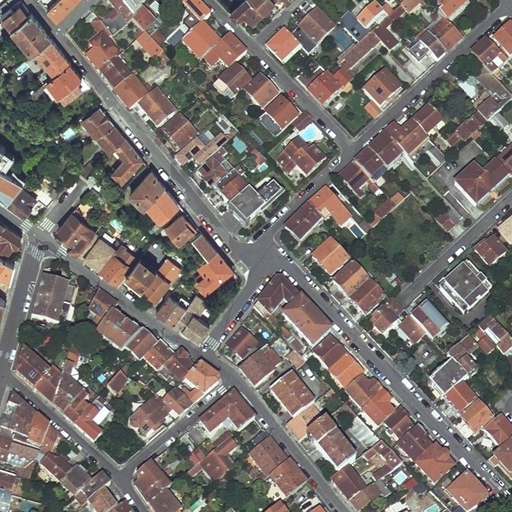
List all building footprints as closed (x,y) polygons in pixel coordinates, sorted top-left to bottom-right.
[(59,0),(49,10),(57,20),(65,13),(62,11),(71,1),(74,4),(77,0),(59,0)] [(102,17),(99,20),(111,35),(131,19),(136,14),(122,0),(107,0),(113,7),(118,12),(109,19),(107,16),(103,19),(102,17)] [(122,0),(136,14),(141,9),(141,8),(140,6),(145,0),(122,0)] [(195,0),(179,0),(203,23),(203,22),(210,16),(199,3),(195,0)] [(252,0),(244,0),(231,13),(234,17),(238,20),(240,18),(249,26),(264,12),(252,0)] [(252,0),(264,12),(276,0),(283,0),(287,3),(290,0),(252,0)] [(409,0),(405,4),(401,7),(406,12),(408,14),(424,0),(409,0)] [(469,0),(442,0),(433,8),(446,21),(469,0)] [(2,16),(12,29),(32,14),(24,4),(22,1),(2,16)] [(62,11),(65,13),(70,8),(74,4),(71,1),(62,11)] [(339,25),(358,45),(362,41),(368,37),(365,32),(375,21),(379,26),(388,18),(380,10),(376,5),(357,23),(348,15),(339,25)] [(385,6),(380,10),(388,18),(392,14),(385,6)] [(118,12),(113,7),(102,17),(103,19),(107,16),(109,19),(118,12)] [(379,26),(372,33),(381,43),(389,52),(397,45),(386,30),(406,12),(401,7),(392,14),(388,18),(379,26)] [(136,14),(131,19),(143,32),(149,25),(153,22),(141,9),(136,14)] [(334,29),(316,11),(290,37),(308,56),(318,48),(316,45),(334,29)] [(32,14),(12,29),(34,54),(38,51),(52,39),(42,27),(32,14)] [(153,22),(149,25),(153,29),(161,22),(157,18),(153,22)] [(111,35),(99,20),(92,25),(98,33),(101,36),(90,46),(94,50),(86,57),(92,65),(98,72),(119,54),(129,45),(136,40),(144,34),(143,32),(131,19),(111,35)] [(446,21),(429,37),(445,54),(453,47),(462,39),(446,21)] [(203,23),(182,42),(201,62),(202,62),(220,44),(212,37),(215,34),(203,22),(203,23)] [(493,41),(509,59),(511,56),(511,29),(509,27),(493,41)] [(290,37),(283,30),(265,48),(281,64),(295,51),(303,61),(308,56),(290,37)] [(164,40),(155,31),(147,38),(156,47),(164,40)] [(101,36),(98,33),(87,42),(90,46),(101,36)] [(358,45),(337,64),(343,71),(353,81),(356,79),(349,71),(381,43),(372,33),(368,37),(362,41),(358,45)] [(144,34),(136,40),(138,44),(154,60),(162,53),(156,47),(144,34)] [(238,44),(229,36),(220,44),(202,62),(209,69),(218,60),(227,70),(246,53),(238,44)] [(428,36),(410,52),(420,62),(430,55),(437,62),(445,54),(429,37),(428,36)] [(52,39),(38,51),(50,66),(37,76),(39,79),(42,77),(46,82),(72,63),(67,58),(58,46),(52,39)] [(136,40),(129,45),(132,49),(138,44),(136,40)] [(492,78),(511,100),(511,99),(511,69),(486,40),(481,45),(470,55),(492,78)] [(162,53),(154,60),(160,67),(168,60),(162,53)] [(107,82),(115,92),(132,78),(136,74),(133,71),(128,75),(118,63),(123,59),(119,54),(98,72),(107,82)] [(46,82),(31,93),(34,97),(37,94),(39,97),(49,88),(51,91),(54,89),(66,104),(82,92),(75,83),(83,77),(77,70),(72,63),(46,82)] [(250,83),(235,67),(214,86),(229,102),(250,83)] [(325,74),(319,68),(311,75),(305,70),(296,79),(307,91),(325,74)] [(353,81),(343,71),(332,80),(328,77),(329,76),(327,73),(325,74),(307,91),(322,107),(341,91),(343,91),(353,81)] [(400,88),(385,73),(367,90),(363,86),(361,89),(372,102),(379,109),(400,88)] [(115,92),(129,111),(152,93),(148,88),(143,91),(132,78),(115,92)] [(440,84),(452,97),(458,91),(446,78),(440,84)] [(498,106),(501,109),(511,100),(492,78),(487,84),(503,101),(498,106)] [(260,79),(244,95),(260,110),(277,96),(260,79)] [(158,92),(140,106),(157,127),(175,112),(158,92)] [(281,101),(265,116),(272,123),(281,132),(297,118),(281,101)] [(478,113),(488,123),(488,122),(496,115),(501,109),(498,106),(496,107),(490,101),(477,111),(478,113)] [(379,109),(372,102),(365,110),(375,120),(383,113),(379,109)] [(100,107),(83,120),(94,134),(93,136),(94,137),(98,135),(113,123),(100,107)] [(412,123),(425,137),(441,121),(429,108),(412,123)] [(456,134),(465,144),(471,139),(485,126),(488,123),(478,113),(456,134)] [(496,115),(488,122),(501,135),(509,128),(496,115)] [(266,129),(272,123),(265,116),(259,121),(266,129)] [(306,116),(294,126),(300,132),(311,122),(306,116)] [(180,117),(164,133),(179,150),(196,135),(180,117)] [(428,141),(445,126),(441,121),(425,137),(427,139),(428,141)] [(113,123),(98,135),(110,151),(116,145),(124,138),(113,123)] [(425,137),(412,123),(400,134),(393,127),(389,131),(385,134),(402,153),(406,158),(419,146),(427,139),(425,137)] [(471,139),(474,141),(488,129),(485,126),(471,139)] [(368,150),(387,171),(393,167),(390,163),(402,153),(385,134),(376,142),(368,150)] [(454,136),(464,146),(465,144),(456,134),(454,136)] [(175,160),(182,168),(192,159),(200,167),(227,143),(221,136),(204,150),(195,141),(175,160)] [(447,143),(455,152),(464,146),(454,136),(447,143)] [(124,138),(116,145),(127,158),(114,171),(122,179),(142,159),(124,138)] [(297,166),(307,177),(325,160),(313,148),(308,153),(304,150),(305,148),(298,140),(284,153),(285,154),(279,160),(291,172),(297,166)] [(421,148),(419,146),(406,158),(408,159),(421,148)] [(441,155),(434,147),(428,152),(441,166),(446,162),(441,155)] [(507,177),(509,179),(511,175),(511,148),(495,163),(507,177)] [(378,191),(379,192),(382,189),(372,177),(377,172),(383,178),(389,173),(387,171),(368,150),(361,157),(353,164),(368,180),(378,191)] [(0,160),(0,195),(8,201),(20,186),(25,180),(1,164),(8,155),(5,152),(0,160)] [(91,161),(81,173),(86,177),(96,166),(91,161)] [(213,161),(199,174),(205,180),(202,182),(209,189),(226,175),(213,161)] [(455,185),(475,208),(507,177),(495,163),(480,175),(473,168),(455,185)] [(339,178),(359,200),(363,197),(357,191),(368,180),(353,164),(342,174),(339,178)] [(86,177),(90,186),(102,173),(96,166),(86,177)] [(165,186),(151,170),(130,192),(146,206),(148,204),(165,186)] [(234,171),(218,185),(226,193),(222,197),(230,207),(249,191),(239,181),(241,179),(234,171)] [(272,184),(255,198),(249,191),(230,207),(229,209),(245,227),(281,194),(272,184)] [(8,201),(26,214),(38,200),(20,186),(8,201)] [(179,205),(165,186),(148,204),(162,220),(179,205)] [(106,190),(101,196),(106,200),(110,202),(115,196),(106,190)] [(330,217),(340,227),(351,216),(326,190),(308,205),(313,211),(321,219),(323,222),(330,217)] [(412,194),(423,206),(428,201),(416,190),(412,194)] [(377,199),(382,195),(379,192),(378,191),(373,196),(377,199)] [(106,200),(101,196),(98,194),(94,199),(103,205),(106,200)] [(403,203),(421,223),(428,216),(410,197),(403,203)] [(116,207),(110,202),(106,200),(103,205),(112,211),(116,207)] [(372,229),(395,208),(388,201),(374,213),(376,216),(367,224),(372,229)] [(303,210),(308,215),(313,211),(308,205),(303,210)] [(321,219),(313,211),(308,215),(303,210),(294,219),(285,229),(298,243),(321,219)] [(95,231),(72,212),(65,220),(59,228),(76,242),(71,248),(77,253),(94,232),(95,231)] [(191,219),(185,212),(183,214),(182,214),(167,227),(181,242),(195,228),(188,221),(191,219)] [(436,221),(446,233),(459,221),(451,212),(444,217),(443,215),(436,221)] [(372,229),(367,224),(364,220),(359,226),(366,235),(372,229)] [(163,229),(158,222),(149,230),(155,235),(163,229)] [(20,237),(5,226),(0,229),(0,253),(5,257),(13,247),(15,248),(17,246),(21,242),(20,237)] [(216,251),(200,230),(191,237),(208,257),(216,251)] [(112,247),(94,232),(77,253),(85,258),(87,255),(91,258),(89,261),(101,269),(122,244),(117,241),(112,247)] [(474,250),(491,270),(494,267),(492,264),(505,253),(493,239),(486,244),(484,241),(474,250)] [(312,258),(329,277),(346,261),(329,242),(312,258)] [(110,276),(120,283),(127,274),(133,266),(124,258),(130,249),(123,243),(122,244),(101,269),(110,276)] [(229,266),(216,251),(208,257),(198,265),(204,271),(197,277),(207,288),(225,273),(223,270),(229,266)] [(0,253),(0,273),(10,280),(14,263),(5,257),(0,253)] [(157,270),(141,256),(133,266),(127,274),(144,287),(157,270)] [(181,268),(168,257),(144,287),(156,297),(158,294),(160,295),(181,268)] [(441,291),(464,316),(492,289),(468,264),(441,291)] [(334,282),(350,298),(367,282),(351,265),(334,282)] [(10,280),(0,273),(0,293),(6,297),(10,280)] [(386,280),(396,292),(401,286),(391,275),(386,280)] [(69,285),(43,277),(31,318),(57,325),(58,322),(65,324),(75,290),(68,288),(69,285)] [(253,308),(270,326),(275,321),(271,316),(282,300),(289,306),(299,297),(281,278),(276,278),(253,308)] [(350,298),(366,316),(384,300),(367,282),(350,298)] [(157,311),(175,323),(186,307),(196,292),(191,287),(179,302),(173,298),(174,295),(171,293),(166,299),(157,311)] [(208,303),(196,292),(186,307),(175,323),(198,340),(209,324),(198,316),(208,303)] [(97,293),(87,311),(98,319),(94,320),(90,327),(97,331),(110,313),(116,306),(107,299),(97,293)] [(160,295),(158,294),(156,297),(150,305),(157,311),(166,299),(160,295)] [(283,315),(312,348),(330,331),(316,315),(300,298),(283,315)] [(410,318),(393,299),(373,318),(379,324),(375,328),(382,337),(398,322),(401,325),(399,328),(410,340),(411,339),(417,344),(427,336),(410,318)] [(427,336),(433,342),(449,328),(428,305),(418,314),(416,313),(410,318),(427,336)] [(97,331),(95,335),(119,352),(124,348),(138,333),(110,313),(97,331)] [(478,329),(493,346),(502,356),(511,347),(511,342),(490,318),(478,329)] [(293,351),(297,354),(302,349),(275,321),(270,326),(293,351)] [(72,339),(74,341),(83,324),(81,323),(72,339)] [(490,349),(493,346),(478,329),(474,332),(486,347),(488,345),(490,349)] [(138,333),(124,348),(138,362),(145,356),(155,344),(141,330),(138,333)] [(244,358),(247,362),(261,350),(241,332),(227,348),(240,360),(244,358)] [(68,351),(65,365),(73,367),(76,367),(78,363),(86,364),(89,356),(80,354),(81,348),(77,346),(77,343),(74,341),(72,339),(70,345),(70,348),(68,351)] [(313,354),(327,370),(343,356),(339,350),(341,348),(336,343),(333,345),(329,340),(313,354)] [(467,380),(469,381),(477,373),(467,361),(468,359),(466,357),(476,348),(468,340),(447,357),(453,364),(467,380)] [(155,344),(145,356),(159,370),(164,366),(174,356),(159,341),(155,344)] [(247,362),(239,369),(254,388),(273,372),(271,369),(279,363),(266,347),(261,350),(247,362)] [(25,381),(34,390),(50,371),(22,349),(16,373),(25,381)] [(174,356),(164,366),(181,383),(184,381),(194,369),(185,360),(187,358),(185,355),(179,351),(174,356)] [(285,358),(295,369),(304,362),(301,358),(297,354),(293,351),(285,358)] [(328,372),(343,391),(362,374),(347,357),(328,372)] [(429,385),(443,401),(460,386),(467,380),(453,364),(429,385)] [(58,412),(64,416),(83,394),(67,380),(70,378),(73,367),(65,365),(62,375),(61,379),(53,407),(58,412)] [(174,390),(191,406),(218,384),(217,378),(208,372),(198,365),(194,369),(184,381),(191,386),(191,388),(193,389),(193,388),(195,390),(193,393),(194,395),(190,398),(186,393),(183,393),(178,386),(174,390)] [(502,373),(511,383),(511,369),(509,366),(502,373)] [(50,371),(61,379),(62,375),(52,367),(50,371)] [(43,398),(53,407),(61,379),(50,371),(34,390),(43,398)] [(120,374),(107,388),(114,394),(128,379),(125,376),(120,374)] [(269,391),(293,420),(310,405),(313,404),(289,375),(269,391)] [(343,392),(359,410),(380,390),(373,383),(368,387),(361,378),(343,392)] [(171,408),(179,417),(191,406),(174,390),(173,391),(164,400),(145,385),(142,388),(160,403),(166,411),(171,408)] [(443,401),(457,416),(474,401),(460,386),(443,401)] [(85,391),(90,396),(93,392),(88,388),(85,391)] [(313,404),(317,409),(325,401),(324,399),(333,392),(331,389),(313,404)] [(69,421),(75,426),(89,409),(83,404),(90,396),(85,391),(83,394),(64,416),(69,421)] [(2,419),(0,427),(30,439),(38,416),(24,404),(10,392),(7,404),(16,407),(13,418),(14,418),(13,423),(2,419)] [(233,394),(200,423),(210,433),(220,424),(218,422),(225,417),(238,431),(253,419),(233,394)] [(363,412),(377,428),(394,414),(386,406),(390,402),(383,394),(363,412)] [(83,434),(93,443),(101,434),(90,424),(104,407),(102,406),(105,402),(100,397),(89,409),(75,426),(83,434)] [(153,401),(132,418),(132,419),(131,421),(130,422),(131,424),(132,427),(134,428),(135,428),(139,427),(146,435),(153,429),(155,431),(164,423),(167,426),(173,421),(169,416),(168,417),(153,401)] [(339,407),(352,420),(357,416),(344,403),(339,407)] [(460,418),(474,435),(491,420),(476,404),(460,418)] [(286,426),(296,438),(304,433),(315,424),(310,417),(316,412),(310,405),(293,420),(286,426)] [(384,426),(398,441),(411,428),(406,422),(408,420),(400,411),(384,426)] [(310,417),(315,424),(322,419),(316,412),(310,417)] [(28,444),(42,449),(50,427),(44,421),(38,416),(30,439),(28,444)] [(345,425),(369,450),(380,441),(357,416),(352,420),(345,425)] [(484,431),(501,450),(511,440),(511,430),(499,416),(484,431)] [(304,433),(317,449),(334,435),(322,419),(315,424),(304,433)] [(0,450),(37,462),(40,456),(13,444),(14,440),(28,445),(28,444),(30,439),(0,427),(0,450)] [(58,434),(50,427),(42,449),(40,453),(57,459),(61,455),(52,448),(57,437),(60,440),(61,437),(58,434)] [(397,445),(413,464),(430,448),(422,438),(424,437),(416,428),(397,445)] [(263,431),(251,441),(256,448),(269,438),(263,431)] [(214,443),(218,447),(229,439),(231,437),(229,435),(227,436),(225,434),(214,443)] [(317,449),(337,474),(345,467),(353,460),(334,435),(317,449)] [(256,448),(248,455),(262,473),(257,477),(263,482),(264,481),(288,462),(269,438),(256,448)] [(218,447),(207,456),(210,460),(202,467),(214,484),(231,468),(223,457),(235,446),(229,439),(218,447)] [(511,474),(511,440),(501,450),(488,462),(496,470),(501,465),(508,474),(511,475),(511,474)] [(401,463),(380,441),(369,450),(362,456),(366,461),(375,453),(387,465),(383,468),(382,467),(372,475),(371,473),(365,472),(356,480),(345,467),(337,474),(330,481),(349,504),(379,480),(401,463)] [(188,456),(190,459),(196,466),(205,459),(196,448),(188,456)] [(415,466),(432,486),(454,468),(435,448),(415,466)] [(0,450),(0,462),(17,467),(14,478),(23,481),(25,482),(30,483),(37,462),(0,450)] [(40,456),(37,462),(61,483),(68,471),(75,467),(77,464),(70,458),(69,460),(63,454),(61,455),(57,459),(40,453),(40,456)] [(248,455),(243,459),(257,477),(262,473),(248,455)] [(196,466),(188,473),(190,477),(202,467),(210,460),(207,456),(205,459),(196,466)] [(190,459),(180,469),(185,475),(187,474),(188,473),(196,466),(190,459)] [(288,462),(264,481),(268,485),(272,482),(286,499),(305,483),(288,462)] [(141,496),(147,505),(170,486),(151,465),(139,476),(134,487),(141,496)] [(61,483),(60,486),(64,488),(65,487),(70,489),(74,495),(81,490),(91,482),(75,467),(68,471),(61,483)] [(0,474),(0,493),(9,496),(14,482),(24,485),(25,482),(23,481),(14,478),(5,476),(0,474)] [(81,490),(90,501),(103,491),(111,485),(106,480),(101,474),(91,482),(81,490)] [(447,493),(465,511),(467,511),(484,501),(486,498),(486,495),(485,493),(483,490),(467,475),(447,493)] [(403,485),(408,490),(418,483),(413,477),(403,485)] [(219,479),(216,482),(223,493),(227,491),(219,479)] [(349,504),(355,511),(357,511),(379,495),(382,498),(389,493),(379,480),(349,504)] [(417,497),(426,490),(421,483),(412,489),(417,497)] [(152,511),(179,511),(181,511),(169,496),(179,489),(174,484),(170,486),(147,505),(152,511)] [(87,504),(92,511),(113,511),(117,509),(103,491),(90,501),(87,504)] [(0,511),(6,511),(11,496),(9,496),(0,493),(0,511)]
